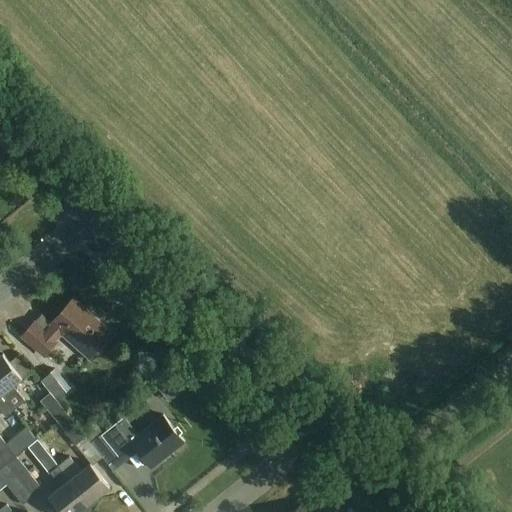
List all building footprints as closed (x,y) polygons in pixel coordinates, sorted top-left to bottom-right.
[(113,335),(73,299),(44,332),(34,323),(22,336),(44,356),(57,342),(55,341),(62,333),(91,359),(113,335)] [(3,354),(0,355),(0,393),(13,410),(25,401),(13,385),(22,378),(3,354)] [(0,409),(6,416),(13,410),(0,393),(0,409)] [(41,401),(58,423),(69,415),(51,393),(41,401)] [(86,437),(69,415),(58,423),(76,445),(86,437)] [(123,418),(101,436),(116,455),(131,443),(151,469),(185,442),(164,415),(138,437),(123,418)] [(0,456),(7,465),(17,457),(0,435),(0,456)] [(101,436),(91,445),(108,466),(119,457),(101,436)] [(70,456),(58,466),(89,503),(110,487),(90,463),(81,471),(70,456)] [(17,457),(7,465),(33,498),(43,490),(17,457)] [(33,498),(7,465),(0,470),(0,476),(23,506),(33,498)] [(77,511),(89,503),(58,466),(50,472),(61,486),(49,496),(61,511),(77,511)]
